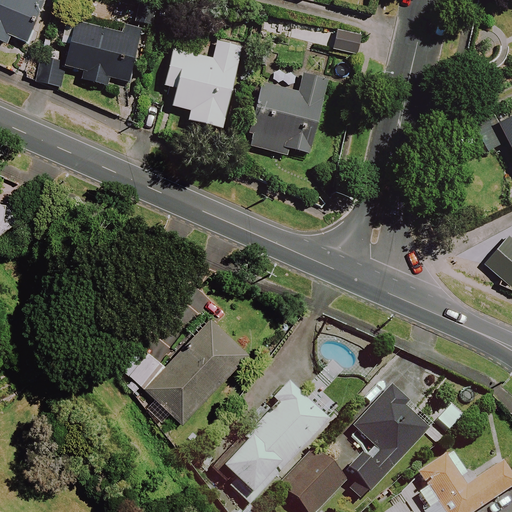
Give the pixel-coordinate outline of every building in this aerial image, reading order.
[(43,3),(36,0),(0,0),(0,46),(18,55),(43,3)] [(104,32),(64,22),(54,63),(45,61),(39,86),(59,91),(64,70),(78,74),(76,82),(104,90),(107,81),(126,86),(139,30),(106,22),(104,32)] [(350,54),(353,40),(308,31),(305,45),(350,54)] [(239,49),(214,43),(210,61),(170,51),(161,89),(174,92),(169,109),(188,113),(185,123),(219,131),(239,49)] [(294,89),(257,80),(242,138),(251,140),(249,150),(283,158),(284,152),(306,157),(325,82),(298,76),(294,89)] [(511,117),(495,126),(511,160),(511,117)] [(0,246),(2,244),(8,204),(0,202),(0,246)] [(504,253),(474,246),(470,265),(500,271),(504,253)] [(179,426),(244,356),(208,323),(165,370),(136,344),(115,367),(141,391),(179,426)] [(274,476),(337,409),(318,391),(304,407),(283,387),(265,406),(270,410),(238,443),(241,446),(215,474),(243,502),(271,472),(274,476)] [(427,429),(383,388),(343,431),(366,452),(355,465),(349,460),(336,474),(362,499),(427,429)] [(474,511),(511,488),(496,463),(465,483),(446,453),(407,478),(411,483),(393,495),(404,511),(474,511)] [(314,511),(340,487),(306,454),(272,489),(294,511),(314,511)]
